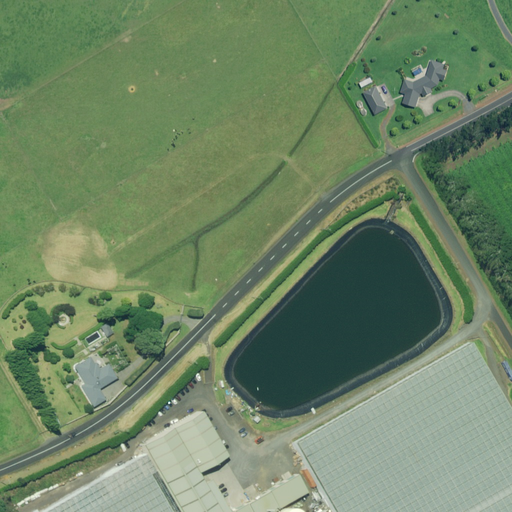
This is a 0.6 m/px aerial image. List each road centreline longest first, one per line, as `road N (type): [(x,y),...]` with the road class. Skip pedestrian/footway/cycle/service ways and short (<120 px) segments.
road 1 (unclassified): [(0,470),(118,409),(317,213),(401,155)]
road 2 (unclassified): [(401,155),(511,340)]
road 3 (unclassified): [(401,155),(511,97)]
